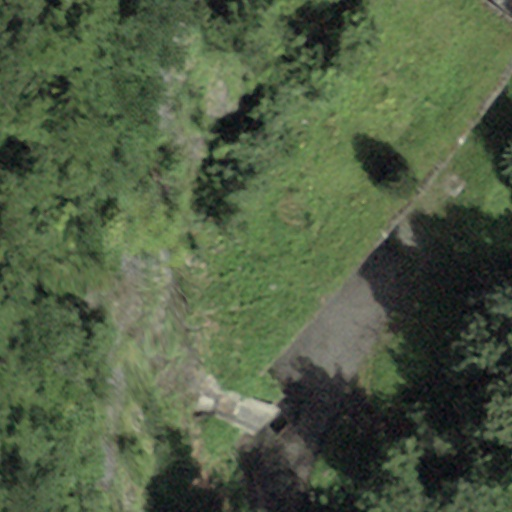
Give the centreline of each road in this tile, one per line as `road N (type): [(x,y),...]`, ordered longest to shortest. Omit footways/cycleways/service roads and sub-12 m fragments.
road 1 (primary): [(506,0),(359,187),(224,334),(18,511)]
road 2 (track): [(511,124),(290,475),(279,511)]
